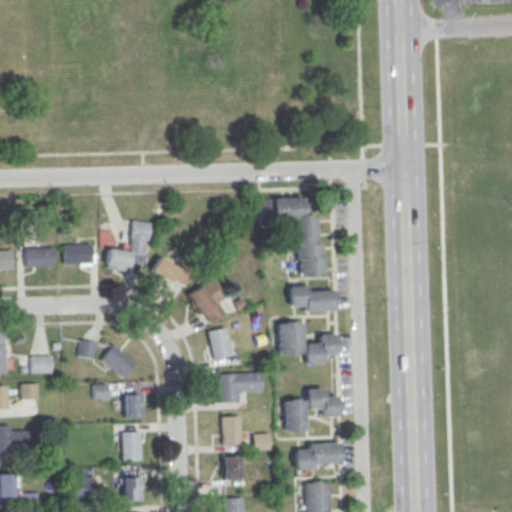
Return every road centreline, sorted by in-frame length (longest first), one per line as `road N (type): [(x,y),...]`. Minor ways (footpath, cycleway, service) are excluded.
road 1 (residential): [(402,168),(0,179)]
road 2 (residential): [(0,305),(109,304),(151,323),(175,376),(179,511)]
road 3 (secondary): [(413,511),(402,168)]
road 4 (secondary): [(402,168),(396,0)]
